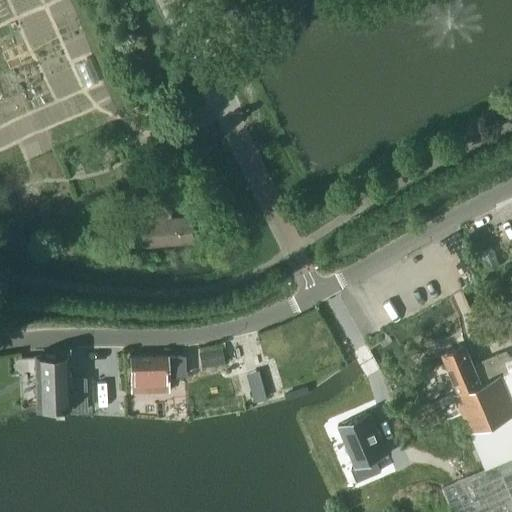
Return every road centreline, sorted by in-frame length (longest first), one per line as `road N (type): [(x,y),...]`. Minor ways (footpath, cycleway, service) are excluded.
road 1 (residential): [(0,343),(195,337),(318,292)]
road 2 (unclassified): [(318,292),(511,185)]
